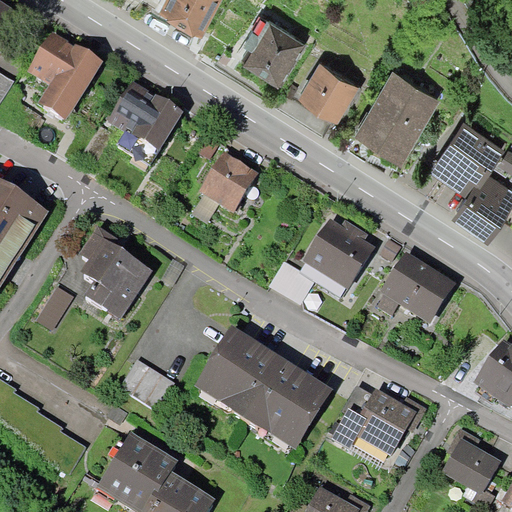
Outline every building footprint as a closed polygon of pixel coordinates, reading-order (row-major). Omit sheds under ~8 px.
[(0,0),(0,29),(13,8),(0,0)] [(165,0),(159,12),(168,18),(166,21),(193,36),(195,34),(201,37),(221,0),(165,0)] [(306,45),(261,17),(243,46),(252,51),(243,65),(279,88),(306,45)] [(75,45),(52,31),(27,71),(50,85),(39,103),(66,120),(103,60),(76,44),(75,45)] [(359,88),(320,65),(298,101),(337,124),(359,88)] [(0,103),(14,81),(0,72),(0,103)] [(441,101),(393,73),(354,137),(402,166),(441,101)] [(159,150),(183,111),(132,80),(107,121),(125,132),(126,130),(159,150)] [(430,173),(467,198),(483,173),(489,176),(506,150),(464,122),(430,173)] [(150,165),(159,150),(126,130),(125,132),(117,144),(150,165)] [(511,152),(509,150),(498,165),(511,174),(511,152)] [(259,172),(224,151),(199,191),(204,195),(219,204),(234,213),(259,172)] [(511,191),(489,176),(483,173),(467,198),(452,220),(488,244),(511,208),(511,191)] [(0,287),(49,211),(0,180),(0,287)] [(219,204),(204,195),(192,214),(207,223),(219,204)] [(342,225),(330,218),(303,260),(348,289),(375,246),(365,240),(369,234),(346,219),(342,225)] [(124,242),(99,225),(80,253),(89,259),(82,271),(95,279),(85,294),(121,318),(153,269),(120,247),(124,242)] [(402,246),(389,239),(380,253),(392,261),(402,246)] [(456,283),(407,251),(380,292),(384,295),(377,306),(391,316),(399,304),(430,324),(456,283)] [(185,266),(173,259),(161,279),(173,286),(185,266)] [(316,281),(284,261),(269,286),(301,305),(316,281)] [(74,297),(58,287),(37,320),(53,330),(74,297)] [(333,389),(231,326),(194,386),(296,448),(333,389)] [(511,404),(511,344),(503,339),(474,382),(510,407),(511,404)] [(16,389),(0,379),(0,419),(70,475),(86,447),(61,431),(63,427),(38,411),(40,409),(14,392),(16,389)] [(371,394),(357,385),(345,405),(349,407),(360,413),(371,394)] [(403,403),(375,387),(371,394),(360,413),(349,407),(331,438),(350,448),(357,435),(391,455),(406,429),(412,432),(426,408),(407,397),(403,403)] [(461,437),(476,446),(480,440),(460,428),(453,439),(458,442),(461,437)] [(178,461),(130,431),(97,485),(140,511),(205,511),(215,497),(172,471),(178,461)] [(476,446),(461,437),(458,442),(442,470),(477,490),(482,493),(489,480),(501,460),(476,446)] [(500,486),(489,480),(482,493),(477,490),(472,500),(487,508),(500,486)] [(347,500),(320,485),(308,505),(304,511),(367,511),(371,506),(350,494),(347,500)] [(304,511),(308,505),(298,500),(293,511),(291,510),(289,511),(304,511)]
